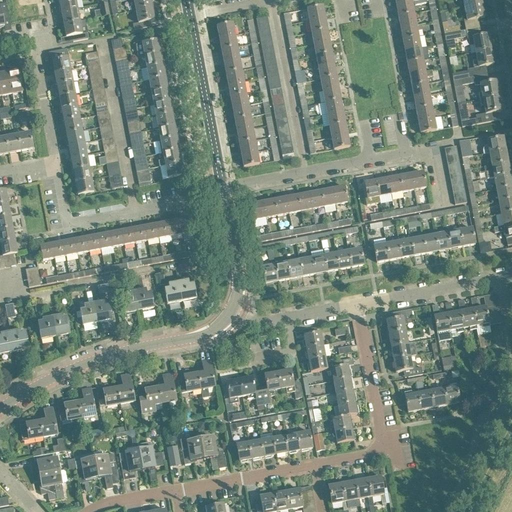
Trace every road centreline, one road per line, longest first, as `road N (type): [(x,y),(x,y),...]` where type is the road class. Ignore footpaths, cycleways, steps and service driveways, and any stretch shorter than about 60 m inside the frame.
road 1 (residential): [(176,491),(359,457),(376,446),(357,305)]
road 2 (residential): [(223,187),(433,147),(444,204)]
road 3 (tertiary): [(0,410),(91,361),(206,333),(231,310)]
road 4 (tertiary): [(223,187),(190,15)]
road 5 (residential): [(511,276),(357,305)]
road 6 (residential): [(55,161),(32,35)]
road 7 (tertiary): [(231,310),(237,284),(223,187)]
road 8 (residential): [(67,225),(188,202)]
